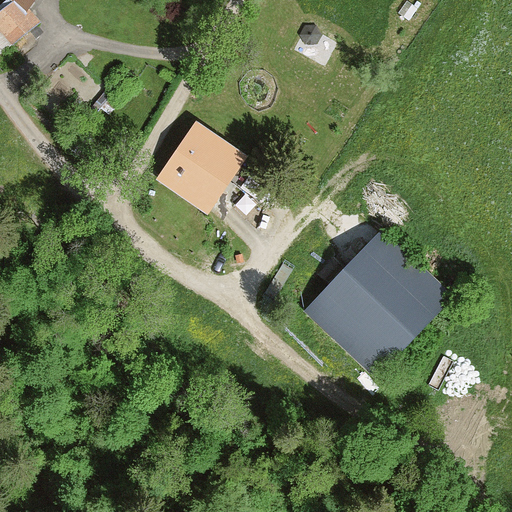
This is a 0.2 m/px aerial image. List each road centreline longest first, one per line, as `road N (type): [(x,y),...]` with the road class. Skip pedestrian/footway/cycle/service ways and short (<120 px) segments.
road 1 (track): [(497,511),(231,311)]
road 2 (unclassified): [(112,215),(238,0)]
road 3 (unclassified): [(112,215),(0,103)]
road 4 (unclassified): [(231,311),(112,215)]
